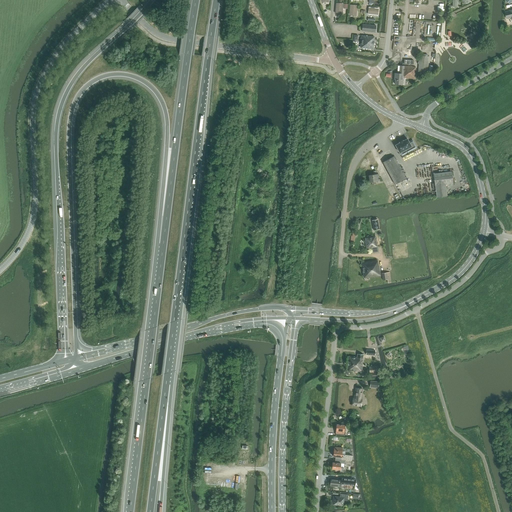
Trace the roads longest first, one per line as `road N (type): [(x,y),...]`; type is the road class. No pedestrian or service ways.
road 1 (motorway): [(76,357),(69,123),(83,89),(124,74),(148,84),(163,104),(160,258)]
road 2 (motorway): [(151,0),(83,67),(59,112),(63,361)]
road 3 (motorway): [(169,371),(216,0)]
road 4 (unclassified): [(316,511),(337,331),(403,315),(460,284),(486,252)]
road 5 (unclassified): [(0,270),(33,218),(37,86),(67,40),(112,0)]
road 6 (motorway): [(196,0),(160,258)]
road 7 (motorway): [(160,258),(129,511)]
road 8 (tertiary): [(333,59),(159,36),(121,0)]
road 9 (primary): [(291,308),(246,310),(76,357)]
road 10 (primary): [(74,369),(232,324),(285,318)]
road 11 (primary): [(282,511),(295,318)]
road 12 (primary): [(285,318),(272,511)]
road 13 (unclassified): [(340,265),(355,160),(402,120)]
road 14 (motorway): [(151,511),(169,371)]
road 15 (motorway): [(160,511),(169,371)]
road 16 (secondary): [(484,231),(471,156),(421,128)]
road 17 (secondary): [(414,301),(362,313),(291,308)]
road 18 (secondary): [(295,318),(374,320),(414,301)]
